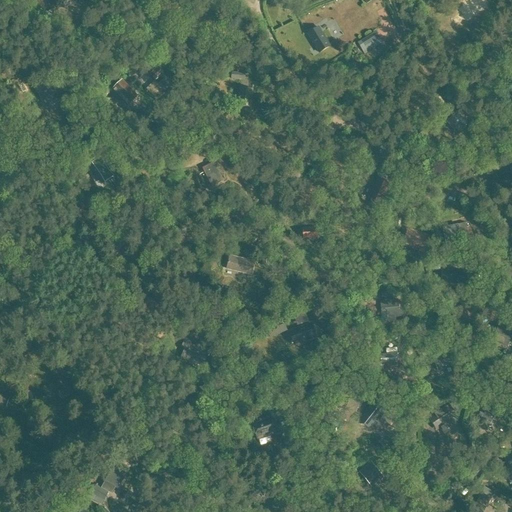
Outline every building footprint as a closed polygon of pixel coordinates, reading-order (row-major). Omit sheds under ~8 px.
[(56,0),(57,8),(75,7),(74,0),(56,0)] [(331,47),(319,28),(308,35),(320,54),(331,47)] [(360,42),(366,53),(386,40),(379,30),(360,42)] [(42,103),(55,94),(45,78),(32,86),(42,103)] [(136,96),(122,82),(113,91),(127,105),(136,96)] [(238,107),(251,108),(253,90),(240,89),(238,107)] [(457,135),(473,122),(461,109),(450,119),(448,117),(444,121),(457,135)] [(101,185),(117,174),(105,157),(89,167),(101,185)] [(212,187),(225,181),(215,163),(203,169),(212,187)] [(377,174),(367,197),(372,199),(371,201),(371,205),(375,207),(378,204),(379,202),(381,203),(389,184),(382,181),(383,177),(377,174)] [(395,213),(401,208),(396,204),(391,209),(395,213)] [(461,236),(458,226),(458,225),(442,228),(444,240),(461,236)] [(302,229),(303,241),(318,240),(318,229),(302,229)] [(406,229),(401,243),(426,252),(430,238),(406,229)] [(318,264),(325,257),(319,252),(312,259),(318,264)] [(229,257),(226,269),(252,276),(254,263),(250,262),(229,257)] [(261,267),(268,268),(269,260),(262,259),(261,267)] [(466,273),(441,271),(440,284),(465,286),(466,273)] [(397,311),(396,302),(395,298),(379,300),(379,303),(380,313),(385,312),(386,321),(382,322),(382,328),(409,325),(409,322),(394,324),(393,318),(403,316),(402,310),(397,311)] [(459,326),(470,321),(463,305),(452,310),(459,326)] [(502,326),(511,329),(511,328),(511,322),(504,320),(502,326)] [(270,339),(287,332),(284,324),(275,328),(276,330),(267,333),(270,339)] [(292,346),(315,338),(310,324),(287,332),(292,346)] [(505,348),(511,331),(495,325),(489,341),(505,348)] [(184,349),(183,354),(181,359),(202,367),(204,363),(209,350),(196,345),(196,346),(184,341),(181,348),(184,349)] [(381,364),(398,362),(396,348),(384,349),(385,354),(380,355),(381,364)] [(433,358),(435,363),(438,371),(453,366),(449,354),(448,354),(447,350),(438,353),(439,356),(433,358)] [(62,365),(57,369),(63,377),(68,373),(62,365)] [(73,392),(72,389),(64,379),(61,381),(60,381),(53,386),(64,399),(73,392)] [(267,398),(273,406),(279,401),(273,393),(267,398)] [(363,413),(360,420),(365,428),(373,427),(385,418),(389,411),(383,403),(376,404),(363,413)] [(423,408),(417,413),(422,421),(429,416),(423,408)] [(443,434),(455,426),(442,408),(427,419),(435,431),(439,428),(443,434)] [(489,414),(487,417),(480,413),(477,418),(479,420),(477,424),(488,430),(493,420),(492,419),(493,416),(489,414)] [(272,435),(278,433),(272,416),(259,420),(259,422),(251,425),(257,442),(273,437),(272,435)] [(370,488),(383,478),(370,462),(358,472),(370,488)] [(115,489),(118,490),(127,474),(114,466),(101,489),(112,495),(115,489)] [(108,493),(101,489),(95,486),(90,494),(88,498),(101,506),(108,493)] [(471,509),(477,511),(483,511),(493,494),(482,488),(471,509)]
